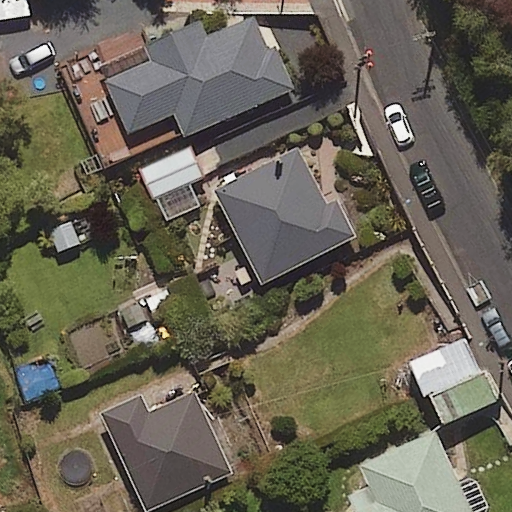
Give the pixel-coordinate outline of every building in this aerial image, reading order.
[(184,136),(294,89),(262,14),(206,38),(199,23),(145,46),(150,58),(103,78),(127,134),(174,114),(184,136)] [(189,183),(203,175),(189,149),(142,173),(168,221),(200,204),(189,183)] [(337,198),(327,203),(300,149),(215,190),(261,284),(356,237),(337,198)] [(443,424),(497,399),(468,336),(414,362),(443,424)] [(147,511),(231,471),(195,394),(149,416),(140,397),(102,416),(147,511)] [(488,511),(474,480),(461,486),(436,431),(359,466),(369,487),(345,497),(351,511),(488,511)]
